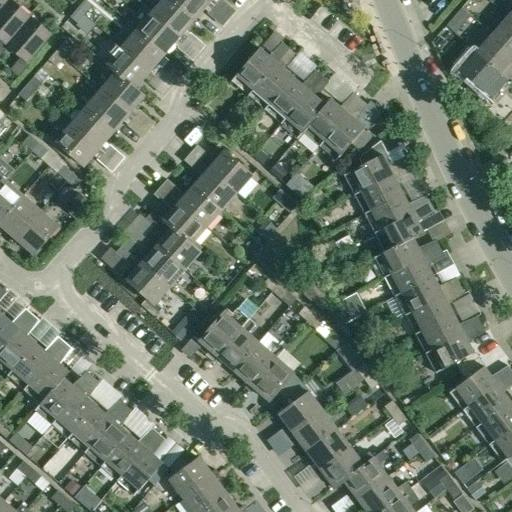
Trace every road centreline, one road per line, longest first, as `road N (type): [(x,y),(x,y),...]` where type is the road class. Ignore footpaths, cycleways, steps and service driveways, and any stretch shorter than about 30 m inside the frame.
road 1 (residential): [(262,0),(188,92),(183,127),(48,282)]
road 2 (residential): [(306,511),(235,417),(195,410),(48,282)]
road 3 (unclassified): [(511,275),(462,181),(387,0)]
road 4 (residential): [(367,80),(262,0)]
